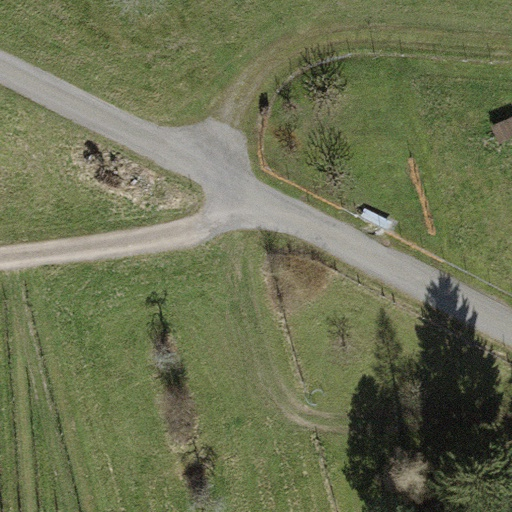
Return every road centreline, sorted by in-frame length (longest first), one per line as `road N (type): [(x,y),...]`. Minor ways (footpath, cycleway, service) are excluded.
road 1 (track): [(0,263),(184,246),(204,156),(388,9),(511,7)]
road 2 (unclassified): [(0,58),(511,318)]
